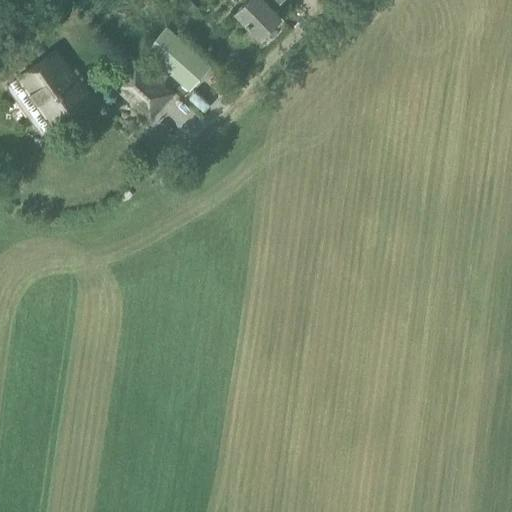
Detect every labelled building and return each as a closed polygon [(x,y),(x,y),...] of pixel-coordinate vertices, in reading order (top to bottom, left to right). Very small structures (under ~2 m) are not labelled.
[(51,11),(43,0),(30,0),(42,17),(51,11)] [(265,0),(249,0),(237,11),(261,36),(282,17),(265,0)] [(184,79),(191,70),(205,54),(169,23),(148,47),(184,79)] [(95,97),(60,49),(10,84),(44,133),(70,114),(73,115),(78,111),(78,109),(95,97)] [(153,113),(169,96),(173,90),(137,58),(117,81),(153,113)]
